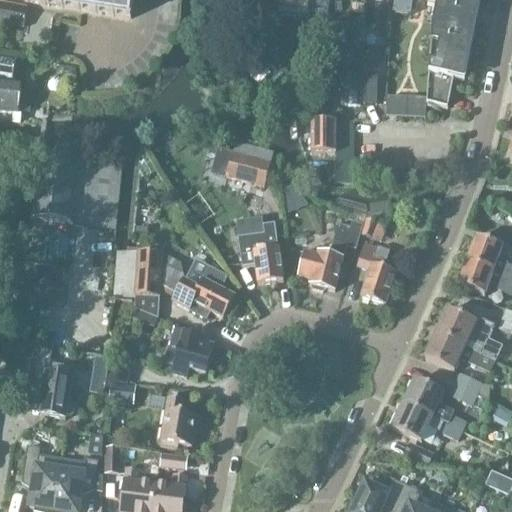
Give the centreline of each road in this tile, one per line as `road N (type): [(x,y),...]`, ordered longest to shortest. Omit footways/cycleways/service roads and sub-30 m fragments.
road 1 (residential): [(393,352),(471,169),(511,0)]
road 2 (residential): [(393,352),(299,317),(264,323),(241,369),(214,511)]
road 3 (residential): [(315,511),(393,352)]
